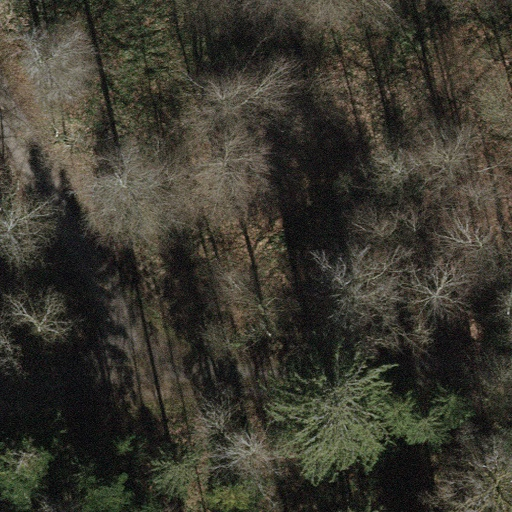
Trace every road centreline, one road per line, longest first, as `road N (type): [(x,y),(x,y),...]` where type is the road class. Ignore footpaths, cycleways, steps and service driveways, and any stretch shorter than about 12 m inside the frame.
road 1 (track): [(0,86),(79,245),(177,379)]
road 2 (track): [(177,379),(511,373)]
road 3 (track): [(0,398),(177,379)]
